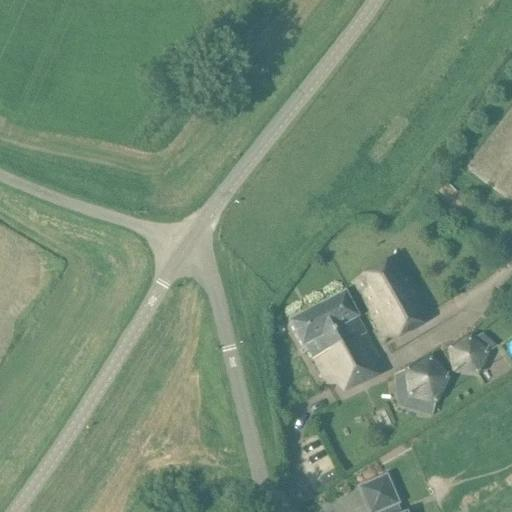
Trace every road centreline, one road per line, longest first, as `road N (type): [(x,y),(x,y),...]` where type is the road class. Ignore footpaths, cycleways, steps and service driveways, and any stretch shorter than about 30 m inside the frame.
road 1 (track): [(300,0),(188,148),(159,167),(0,139)]
road 2 (unclassified): [(183,249),(374,0)]
road 3 (unclassified): [(13,511),(183,249)]
road 4 (unclassified): [(269,511),(214,293),(183,249)]
road 5 (unclassified): [(183,249),(0,178)]
